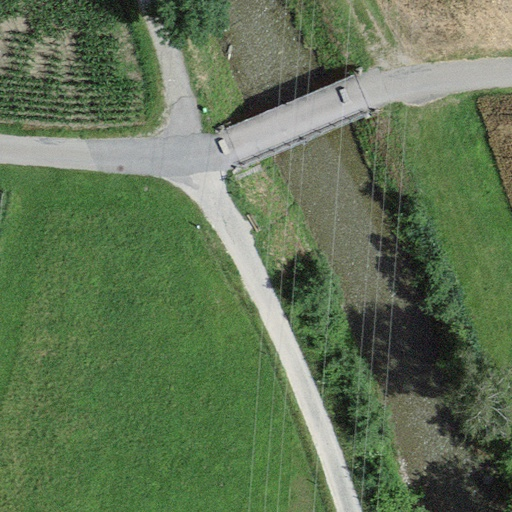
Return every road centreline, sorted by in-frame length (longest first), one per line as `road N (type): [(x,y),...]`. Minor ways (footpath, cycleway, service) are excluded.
road 1 (track): [(153,0),(204,158),(288,332),(356,511)]
road 2 (unclassified): [(0,142),(204,158),(349,99),(450,74),(511,71)]
